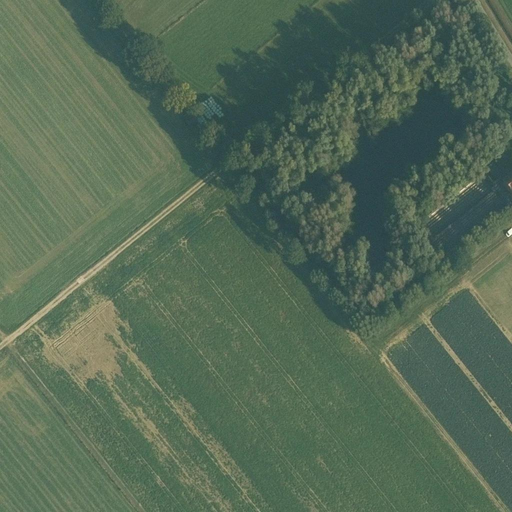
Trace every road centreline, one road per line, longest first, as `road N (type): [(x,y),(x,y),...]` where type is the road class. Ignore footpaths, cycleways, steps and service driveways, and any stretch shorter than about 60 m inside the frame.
road 1 (track): [(434,0),(0,350)]
road 2 (track): [(143,511),(0,334)]
